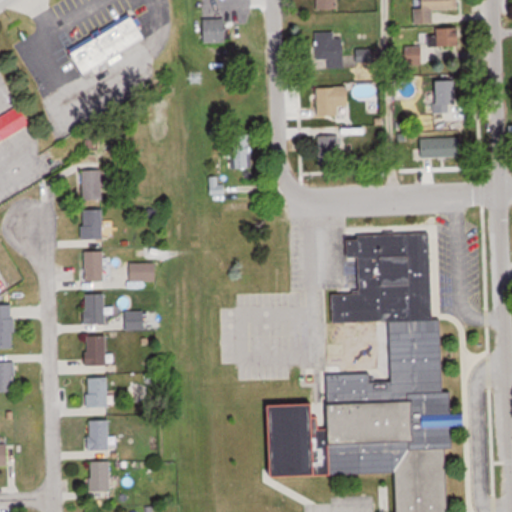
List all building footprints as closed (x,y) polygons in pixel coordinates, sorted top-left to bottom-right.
[(320,0),(320,10),(341,10),(341,0),(320,0)] [(461,11),(460,0),(417,0),(418,25),(435,25),(435,11),(461,11)] [(89,75),(149,38),(134,12),(73,49),(89,75)] [(204,19),(204,43),(229,43),(229,19),(204,19)] [(464,28),(438,28),(438,48),(464,48),(464,28)] [(346,68),(346,32),(316,32),(316,68),(346,68)] [(457,113),(457,79),(438,79),(438,113),(457,113)] [(351,108),(351,87),(319,87),(319,115),(344,115),(344,108),(351,108)] [(0,143),(34,126),(24,108),(0,120),(0,143)] [(379,134),(353,134),(353,129),(331,129),(331,136),(320,136),(321,167),(343,167),(343,136),(354,136),(354,152),(379,152),(379,134)] [(465,138),(421,138),(421,157),(465,157),(465,138)] [(232,167),(252,167),(252,154),(232,154),(232,167)] [(85,169),(85,199),(105,199),(105,169),(85,169)] [(85,209),(85,237),(106,237),(106,209),(85,209)] [(272,478),(397,470),(400,511),(452,511),(448,447),(457,446),(456,425),(470,424),(470,416),(456,417),(454,389),(447,390),(442,317),(439,318),(433,230),(350,236),(351,257),(361,256),(363,291),(335,293),(337,322),(391,318),(396,379),(372,380),(371,371),(325,374),(327,400),(275,403),(277,435),(269,436),(272,478)] [(107,251),(87,251),(87,280),(107,280),(107,251)] [(160,280),(160,262),(133,262),(133,280),(160,280)] [(108,292),(88,292),(88,321),(108,321),(108,292)] [(0,347),(17,348),(17,304),(0,304),(0,347)] [(148,329),(148,310),(127,310),(127,329),(148,329)] [(89,364),(110,364),(110,334),(89,334),(89,364)] [(0,390),(18,390),(18,360),(11,360),(11,356),(0,356),(0,390)] [(111,376),(89,376),(89,406),(111,406),(111,376)] [(91,450),(113,450),(113,419),(91,419),(91,450)] [(0,443),(0,463),(12,464),(12,443),(0,443)] [(114,461),(94,460),(93,491),(114,491),(114,461)]
